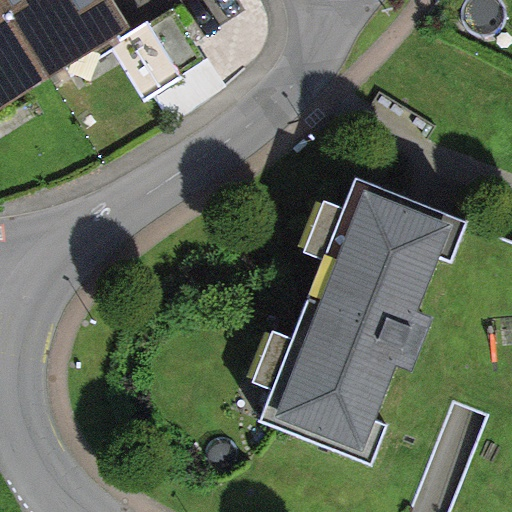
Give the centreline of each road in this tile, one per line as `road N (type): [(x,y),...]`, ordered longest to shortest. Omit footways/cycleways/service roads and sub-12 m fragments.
road 1 (residential): [(333,0),(305,75),(222,143),(54,241)]
road 2 (residential): [(54,241),(23,298),(7,376),(15,423),(41,480),(75,511)]
